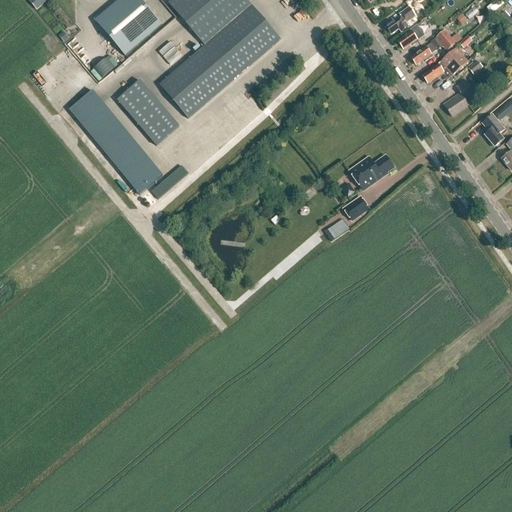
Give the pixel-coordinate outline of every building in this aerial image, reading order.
[(47,0),(29,0),(29,1),(37,10),(48,1),(47,0)] [(162,26),(139,0),(121,0),(95,22),(125,57),(162,26)] [(245,0),(172,0),(170,3),(206,46),(252,8),(245,0)] [(302,13),(309,11),(305,0),(298,3),(302,13)] [(159,86),(187,119),(280,41),(252,8),(206,46),(159,86)] [(471,13),(474,17),(482,12),(480,8),(471,13)] [(399,16),(401,18),(386,29),(387,30),(387,33),(387,34),(390,34),(391,36),(398,30),(401,34),(408,28),(406,25),(416,18),(410,9),(399,16)] [(428,32),(438,32),(438,21),(429,21),(428,32)] [(411,33),(398,42),(403,51),(411,45),(412,46),(418,42),(417,42),(424,37),(416,26),(410,31),(411,33)] [(58,36),(64,43),(74,35),(68,28),(58,36)] [(437,40),(447,53),(456,46),(446,32),(437,40)] [(467,37),(458,45),(462,50),(471,43),(467,37)] [(432,44),(411,59),(416,66),(424,60),(425,62),(433,57),(432,56),(437,52),(432,44)] [(422,77),(428,85),(436,78),(438,80),(445,75),(444,73),(449,69),(450,68),(455,74),(468,63),(456,49),(443,61),(444,61),(422,77)] [(477,63),(468,71),(474,77),(483,69),(477,63)] [(461,94),(460,94),(447,103),(448,106),(445,108),(452,117),(469,105),(465,100),(475,93),(467,81),(457,88),(461,94)] [(238,98),(245,110),(254,104),(257,110),(260,108),(249,91),(238,98)] [(135,111),(156,142),(168,134),(167,133),(177,126),(174,120),(161,129),(155,121),(167,114),(156,97),(135,111)] [(511,101),(495,115),(499,120),(509,112),(509,113),(511,110),(511,101)] [(221,110),(210,121),(215,126),(222,120),(231,129),(235,125),(221,110)] [(127,116),(116,125),(123,133),(133,124),(127,116)] [(482,125),(488,133),(484,136),(494,148),(504,140),(499,135),(505,131),(493,116),(482,125)] [(137,157),(149,153),(142,134),(128,140),(131,148),(133,147),(137,157)] [(511,150),(511,151),(502,160),(511,172),(511,170),(511,141),(507,145),(511,150)] [(191,150),(188,154),(196,161),(199,157),(191,150)] [(369,158),(349,172),(363,192),(385,177),(384,176),(394,169),(386,157),(374,165),(373,164),(370,167),(366,161),(369,159),(369,160),(370,159),(369,158)] [(188,175),(182,167),(152,193),(158,201),(188,175)] [(112,173),(140,202),(145,198),(116,168),(112,173)] [(344,210),(352,222),(368,210),(360,199),(344,210)] [(271,222),(275,226),(283,220),(279,215),(271,222)] [(342,220),(328,230),(335,240),(349,230),(342,220)]
